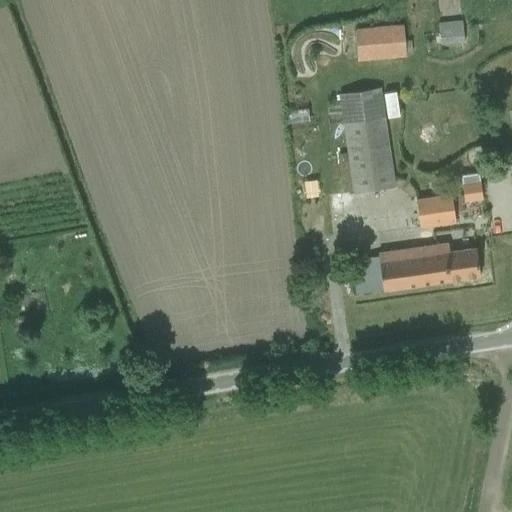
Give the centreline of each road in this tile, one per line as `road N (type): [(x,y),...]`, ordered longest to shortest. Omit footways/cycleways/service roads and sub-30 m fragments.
road 1 (unclassified): [(0,433),(511,341)]
road 2 (track): [(511,380),(494,511)]
